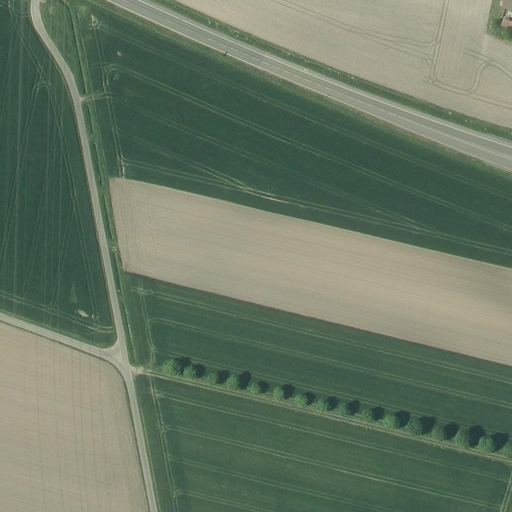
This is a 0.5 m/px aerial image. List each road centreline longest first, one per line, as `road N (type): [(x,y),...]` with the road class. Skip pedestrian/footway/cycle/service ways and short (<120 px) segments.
road 1 (secondary): [(511,161),(121,0)]
road 2 (track): [(123,362),(511,461)]
road 3 (unclassified): [(123,362),(75,101),(36,21),(35,0)]
road 4 (unclassified): [(123,362),(151,511)]
road 5 (unclassified): [(0,317),(123,362)]
